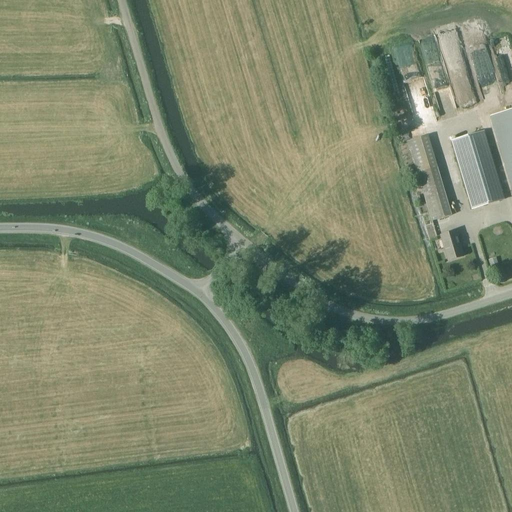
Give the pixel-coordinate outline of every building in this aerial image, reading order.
[(511,187),(511,110),(491,117),(511,187)] [(483,131),(451,141),(471,209),(503,200),(483,131)] [(417,173),(431,221),(451,216),(436,167),(417,173)] [(440,235),(447,261),(463,256),(455,231),(440,235)] [(496,260),(489,262),(491,269),(498,267),(496,260)]
